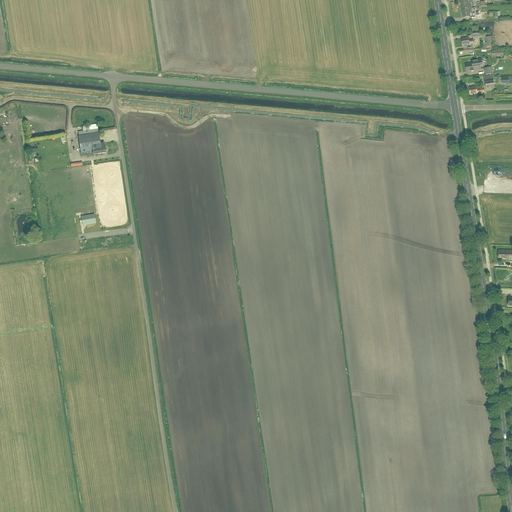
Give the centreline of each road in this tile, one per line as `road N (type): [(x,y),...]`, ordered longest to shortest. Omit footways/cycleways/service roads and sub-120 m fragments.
road 1 (tertiary): [(454,107),(0,66)]
road 2 (secondary): [(511,511),(454,107)]
road 3 (track): [(226,116),(186,128),(161,113),(115,109)]
